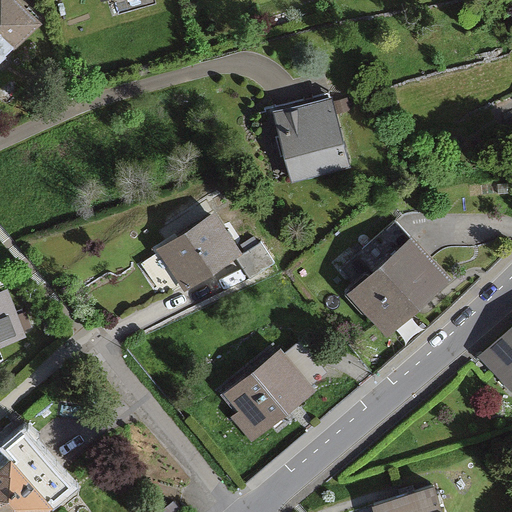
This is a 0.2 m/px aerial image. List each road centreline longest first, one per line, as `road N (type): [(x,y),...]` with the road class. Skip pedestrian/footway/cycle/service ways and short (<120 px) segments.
road 1 (residential): [(259,511),(511,288)]
road 2 (residential): [(90,334),(232,511)]
